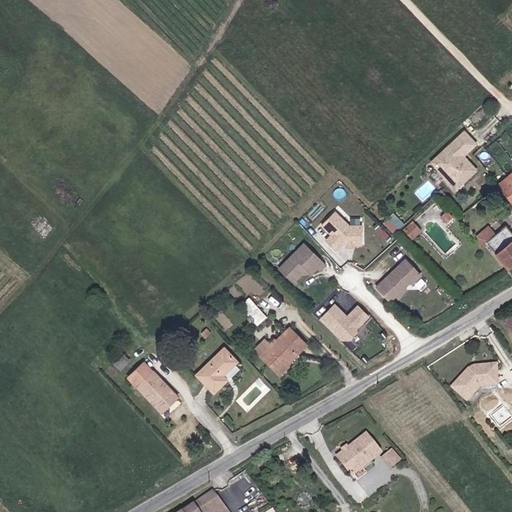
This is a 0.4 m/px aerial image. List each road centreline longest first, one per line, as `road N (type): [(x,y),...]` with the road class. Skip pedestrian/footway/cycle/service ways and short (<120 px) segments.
road 1 (tertiary): [(148,511),(511,296)]
road 2 (track): [(511,109),(406,0)]
